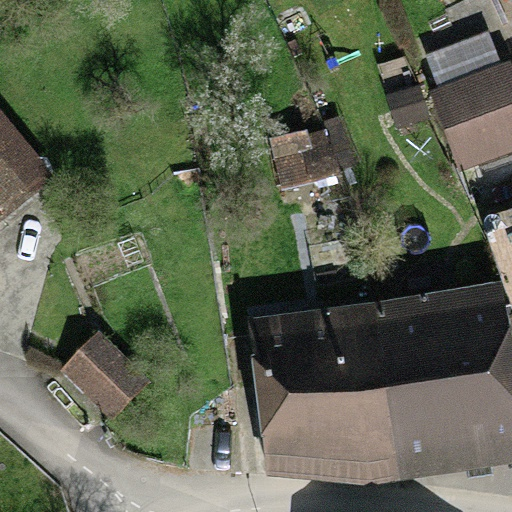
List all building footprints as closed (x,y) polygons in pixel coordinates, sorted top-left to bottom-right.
[(468,183),(511,164),(511,71),(435,103),(468,183)] [(0,137),(0,220),(40,190),(0,137)] [(511,285),(409,292),(429,463),(511,452),(511,285)] [(429,463),(409,292),(279,295),(287,453),(429,463)] [(88,343),(52,379),(97,424),(133,388),(88,343)]
